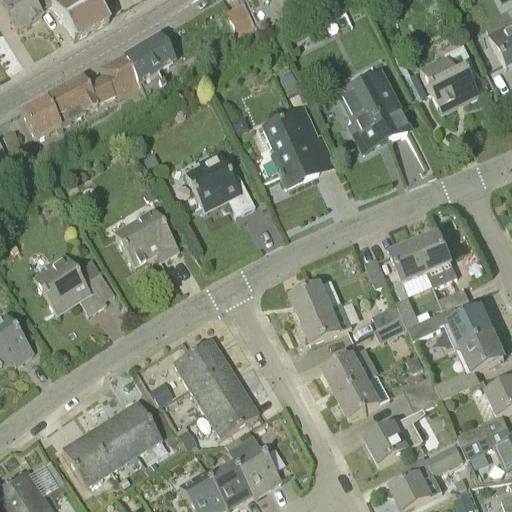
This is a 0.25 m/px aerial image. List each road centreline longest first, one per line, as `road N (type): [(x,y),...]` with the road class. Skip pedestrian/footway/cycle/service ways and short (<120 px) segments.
road 1 (residential): [(0,440),(228,288)]
road 2 (residential): [(228,288),(463,184)]
road 3 (residential): [(339,490),(228,288)]
road 4 (tertiary): [(0,105),(184,0)]
